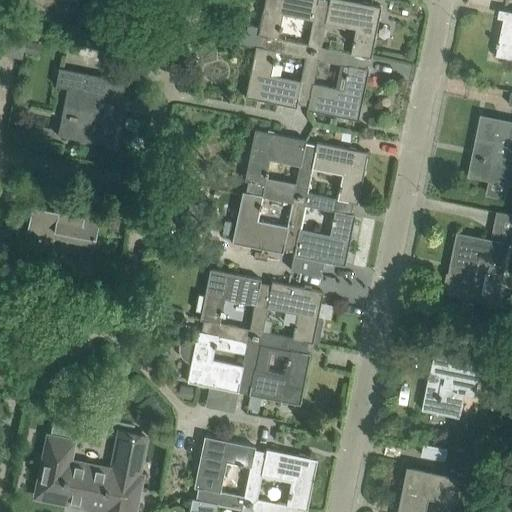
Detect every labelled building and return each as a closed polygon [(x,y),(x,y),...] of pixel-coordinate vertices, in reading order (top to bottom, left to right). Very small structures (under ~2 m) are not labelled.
[(264,0),(257,35),(262,36),(259,47),(275,50),(306,57),(307,50),(313,52),(314,45),(308,44),(277,38),(282,13),(313,20),(316,0),(264,0)] [(316,0),(313,20),(308,44),(314,45),(313,52),(318,53),(320,47),(325,22),(355,29),(350,53),(366,56),(366,57),(370,58),(370,57),(381,7),(346,0),(328,0),(329,1),(324,0),(316,0)] [(511,11),(506,10),(496,55),(511,58),(511,11)] [(0,26),(0,53),(19,57),(24,31),(0,26)] [(23,51),(24,51),(36,53),(39,42),(25,39),(23,51)] [(255,46),(245,97),(295,107),(296,103),(307,105),(308,105),(312,83),(317,60),(317,59),(311,58),(313,52),(307,50),(306,57),(301,81),(270,75),(275,50),(259,47),(255,46)] [(366,56),(350,53),(320,47),(318,53),(313,52),(311,58),(317,59),(317,60),(348,66),(343,89),(312,83),(308,105),(307,105),(306,109),(357,120),(368,69),(364,68),(366,57),(366,56)] [(112,146),(125,81),(61,67),(57,85),(67,87),(57,135),(112,146)] [(511,121),(482,116),(478,139),(485,140),(477,176),(510,183),(511,172),(511,163),(509,163),(511,150),(511,121)] [(254,129),(244,180),(248,181),(246,192),(246,193),(263,196),(263,197),(291,203),(293,196),(299,197),(300,191),(294,189),(295,183),(266,177),(269,159),(299,166),(304,144),(305,140),(254,129)] [(295,183),(294,189),(300,191),(299,197),(305,198),(306,192),(312,167),(342,174),(337,198),(352,202),(357,203),(367,152),(316,142),(315,146),(304,144),(299,166),(295,183)] [(183,182),(163,194),(185,234),(206,222),(192,199),(183,182)] [(283,248),(294,251),(295,251),(299,229),(304,205),(304,204),(298,203),(299,197),(293,196),(291,203),(287,226),(258,220),(263,196),(241,192),(232,241),(231,242),(282,253),(283,248)] [(294,251),(290,269),(320,276),(323,261),(344,265),(354,214),(350,213),(352,202),(337,198),(306,192),(305,198),(299,197),(298,203),(304,204),(304,205),(334,211),(329,235),(299,229),(295,251),(294,251)] [(71,241),(92,245),(93,241),(100,206),(61,198),(58,210),(37,206),(32,205),(30,219),(27,231),(16,229),(14,239),(23,241),(25,241),(24,246),(50,251),(52,241),(53,237),(71,241)] [(0,227),(0,256),(6,258),(11,230),(0,227)] [(448,274),(445,292),(481,299),(490,257),(498,258),(498,269),(502,270),(508,243),(458,233),(452,263),(455,264),(452,275),(448,274)] [(198,294),(195,310),(201,311),(199,319),(203,320),(201,331),(201,332),(247,341),(248,335),(254,336),(256,330),(249,329),(219,323),(225,298),(254,304),(259,283),(260,279),(210,268),(204,295),(198,294)] [(254,304),(249,329),(256,330),(254,336),(260,337),(262,331),(264,319),(267,307),(285,311),(297,313),(294,325),(292,338),(308,341),(312,342),(318,343),(323,318),(317,317),(322,291),(271,281),(270,285),(259,283),(254,304)] [(188,360),(191,361),(186,381),(237,392),(238,387),(249,389),(248,394),(249,394),(259,343),(253,342),(254,336),(248,335),(247,341),(197,331),(196,335),(194,335),(193,335),(191,335),(188,336),(187,337),(186,337),(184,339),(183,341),(182,342),(181,343),(181,344),(181,345),(180,347),(180,348),(181,350),(181,351),(181,352),(182,355),(183,356),(184,357),(186,358),(188,360)] [(259,343),(249,394),(299,404),(310,353),(305,352),(308,341),(290,337),(262,331),(260,337),(254,336),(253,342),(259,343)] [(466,357),(466,355),(462,354),(461,356),(435,351),(431,371),(430,371),(422,409),(460,418),(466,396),(475,398),(484,361),(466,357)] [(151,395),(141,403),(150,415),(161,407),(151,395)] [(133,511),(141,476),(138,476),(146,436),(119,431),(111,470),(69,462),(73,442),(47,436),(35,495),(103,509),(102,511),(133,511)] [(204,436),(193,487),(198,488),(195,498),(195,499),(216,503),(216,504),(241,509),(243,502),(249,503),(250,497),(244,496),(219,491),(225,461),(250,466),(253,450),(254,450),(255,446),(254,446),(204,436)] [(250,466),(244,496),(250,497),(249,503),(255,504),(256,498),(261,474),(291,481),(286,505),(302,508),(302,509),(306,510),(306,509),(317,459),(266,448),(265,453),(254,450),(253,450),(250,466)] [(424,511),(428,494),(454,500),(459,479),(461,480),(488,485),(494,455),(460,448),(454,477),(410,468),(402,509),(406,510),(405,511),(424,511)] [(191,498),(188,511),(253,511),(254,511),(247,509),(249,503),(243,502),(241,509),(240,511),(214,511),(216,504),(216,503),(195,499),(195,498),(191,498)] [(301,511),(302,509),(302,508),(286,505),(256,498),(255,504),(249,503),(247,509),(254,511),(257,511),(301,511)]
